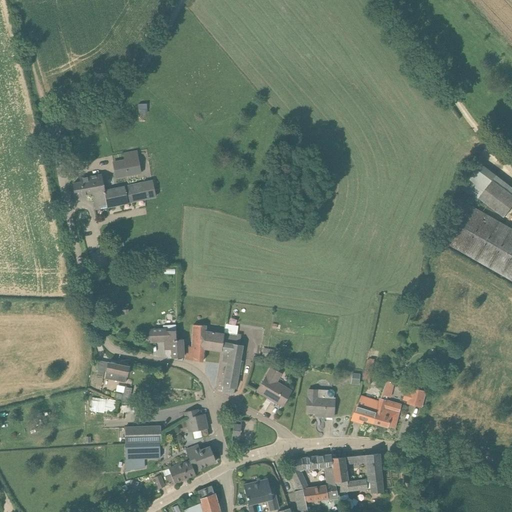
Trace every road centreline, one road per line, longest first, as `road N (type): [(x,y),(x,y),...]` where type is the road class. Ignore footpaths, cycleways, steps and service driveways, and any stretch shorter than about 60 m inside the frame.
road 1 (residential): [(210,400),(192,369),(104,342),(68,218),(56,133)]
road 2 (residential): [(511,467),(371,445),(289,446)]
road 3 (unclassified): [(511,170),(384,0)]
road 4 (unclassified): [(56,133),(77,108),(137,72),(181,0)]
